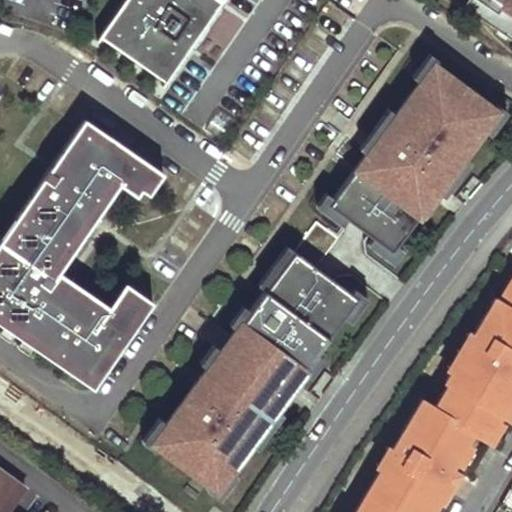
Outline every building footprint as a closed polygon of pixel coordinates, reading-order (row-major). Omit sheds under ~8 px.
[(215,0),(117,0),(93,36),(159,81),(187,42),(181,38),(207,0),(212,0),(215,1),(215,0)] [(215,1),(212,0),(207,0),(181,38),(187,42),(193,46),(221,6),(215,1)] [(511,0),(500,0),(511,9),(511,0)] [(413,77),(420,83),(434,64),(438,60),(430,54),(413,77)] [(373,238),(392,252),(397,246),(437,192),(464,156),(484,130),(498,111),(434,64),(420,83),(397,114),(367,154),(334,199),(329,205),(348,219),(373,238)] [(498,111),(484,130),(491,135),(508,112),(501,107),(498,111)] [(112,130),(115,126),(88,108),(86,112),(112,130)] [(360,149),(367,154),(397,114),(389,109),(360,149)] [(86,112),(0,236),(0,320),(93,385),(153,299),(131,284),(125,280),(114,295),(108,303),(58,269),(64,261),(124,174),(140,186),(145,179),(160,157),(115,126),(112,130),(86,112)] [(464,156),(437,192),(444,197),(471,161),(464,156)] [(160,157),(145,179),(153,184),(168,163),(160,157)] [(343,226),(348,219),(329,205),(334,199),(327,193),(316,207),(343,226)] [(392,252),(373,238),(368,245),(394,265),(404,251),(397,246),(392,252)] [(258,285),(266,290),(294,252),(287,246),(258,285)] [(209,484),(216,489),(230,470),(250,444),(276,408),(303,372),(320,350),(344,318),(358,299),(351,294),(294,252),(266,290),(221,350),(207,369),(166,423),(152,442),(158,446),(209,484)] [(108,303),(114,295),(64,261),(58,269),(108,303)] [(131,284),(153,299),(158,291),(136,276),(131,284)] [(472,431),(484,438),(495,419),(499,412),(502,414),(511,397),(511,276),(498,299),(495,298),(448,376),(451,378),(434,406),(422,399),(353,511),(422,511),(448,468),(454,460),(463,443),(472,431)] [(358,299),(344,318),(351,323),(369,299),(355,289),(351,294),(358,299)] [(200,363),(207,369),(221,350),(214,345),(200,363)] [(320,350),(303,372),(310,377),(327,355),(320,350)] [(511,397),(502,414),(509,418),(511,413),(511,397)] [(276,408),(250,444),(257,449),(283,414),(276,408)] [(158,446),(152,442),(166,423),(159,418),(142,441),(155,451),(158,446)] [(495,419),(484,438),(491,442),(502,424),(495,419)] [(463,443),(454,460),(461,464),(471,447),(463,443)] [(0,511),(7,511),(11,507),(19,497),(12,491),(19,483),(0,468),(0,511)] [(448,468),(422,511),(431,511),(439,501),(444,505),(462,476),(448,468)] [(237,476),(230,470),(216,489),(209,484),(206,489),(220,499),(237,476)] [(26,488),(19,483),(12,491),(19,497),(26,488)] [(183,511),(200,511),(203,509),(191,501),(183,511)]
